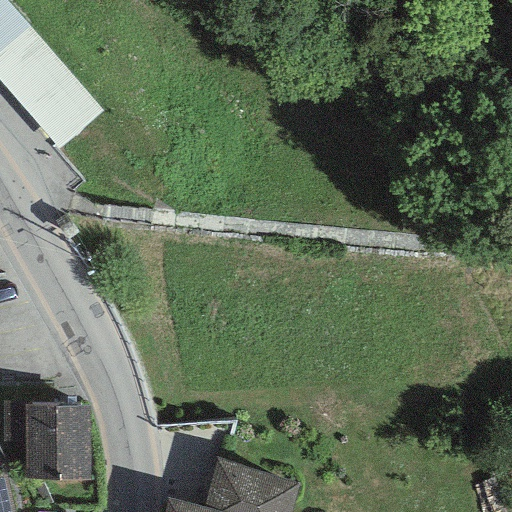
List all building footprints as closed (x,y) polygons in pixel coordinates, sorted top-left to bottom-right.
[(95,114),(0,6),(0,94),(51,152),(95,114)] [(87,400),(3,400),(3,441),(22,441),(23,473),(87,473),(87,400)] [(290,511),(299,483),(217,459),(203,508),(217,511),(290,511)] [(15,511),(6,470),(0,471),(0,511),(15,511)] [(217,511),(203,508),(167,499),(163,511),(217,511)]
